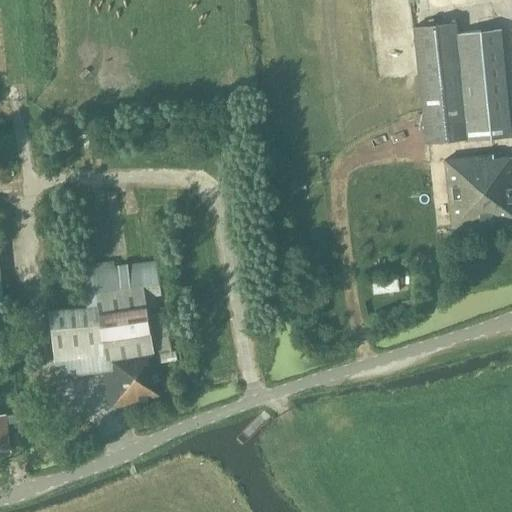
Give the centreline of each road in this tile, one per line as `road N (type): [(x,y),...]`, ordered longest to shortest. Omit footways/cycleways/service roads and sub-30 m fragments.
road 1 (unclassified): [(0,496),(511,318)]
road 2 (track): [(335,165),(366,369)]
